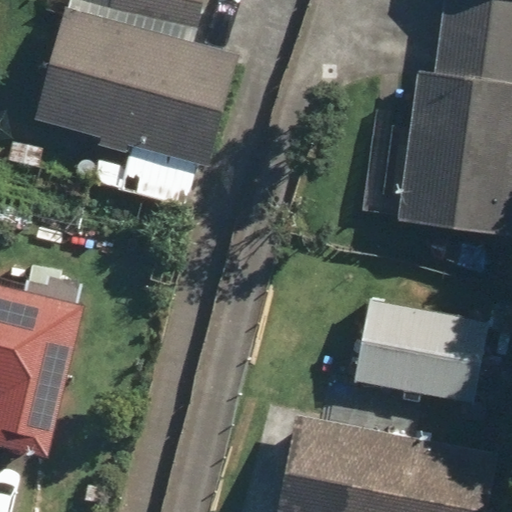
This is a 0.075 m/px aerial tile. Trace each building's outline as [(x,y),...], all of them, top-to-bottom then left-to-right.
[(92,136),(82,172),(185,200),(196,159),(208,163),(237,54),(195,43),(207,0),(121,0),(119,9),(85,0),(68,0),(36,121),(92,136)] [(511,229),(511,0),(450,0),(444,69),(414,66),(399,219),(511,229)] [(0,441),(48,455),(87,309),(0,286),(0,441)] [(370,296),(353,376),(475,402),(492,322),(370,296)] [(489,511),(501,452),(297,413),(277,511),(489,511)]
